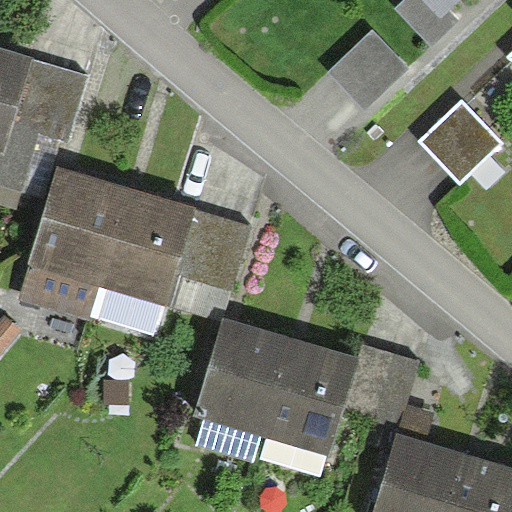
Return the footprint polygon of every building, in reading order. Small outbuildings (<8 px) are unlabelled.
[(405,0),(393,12),(431,51),(459,25),(452,18),(471,0),(405,0)] [(410,71),(374,34),(329,77),(365,114),(410,71)] [(0,206),(15,211),(39,135),(67,143),(87,80),(0,53),(0,206)] [(503,145),(463,104),(420,144),(459,186),(503,145)] [(222,324),(251,226),(132,192),(69,174),(59,171),(21,304),(158,343),(168,309),(222,324)] [(256,335),(225,326),(196,424),(331,465),(346,416),(401,432),(408,410),(421,367),(362,350),(357,365),(322,355),(256,335)] [(435,418),(408,410),(401,432),(377,511),(511,511),(511,476),(470,464),(426,451),(435,418)]
